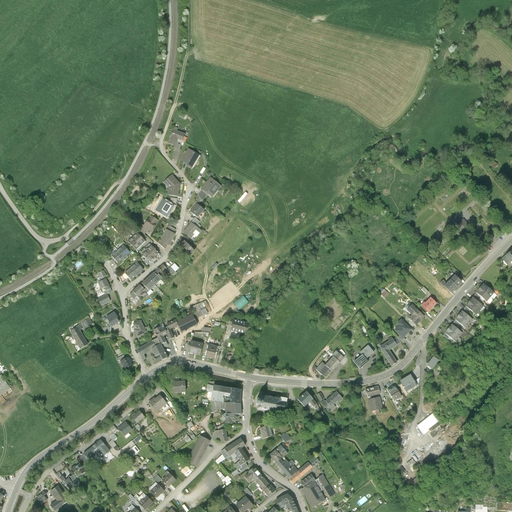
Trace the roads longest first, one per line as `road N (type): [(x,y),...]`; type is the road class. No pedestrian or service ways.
road 1 (tertiary): [(251,378),(338,384),(392,372),(511,239)]
road 2 (residential): [(121,294),(174,247),(180,228),(188,180),(163,153),(167,125)]
road 3 (residential): [(0,187),(40,240),(65,237),(104,260),(121,294)]
road 4 (tertiary): [(16,490),(35,461),(146,376)]
road 5 (track): [(167,125),(187,49),(187,0)]
road 6 (residential): [(157,511),(246,431)]
